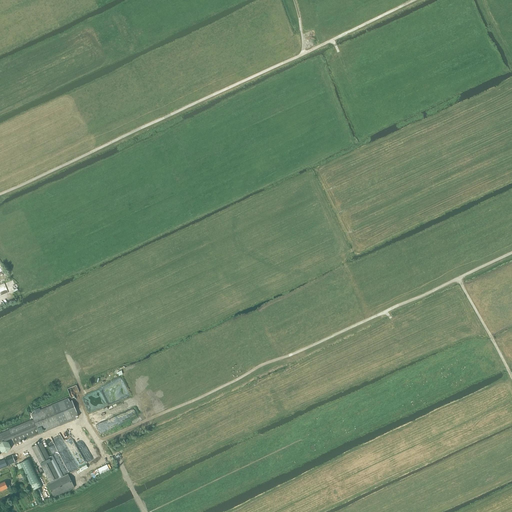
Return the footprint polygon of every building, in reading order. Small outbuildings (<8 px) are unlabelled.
[(9,430),(0,433),(0,442),(2,442),(5,441),(5,442),(12,439),(15,445),(60,426),(77,419),(76,416),(78,415),(72,401),(70,402),(68,398),(40,410),(41,411),(31,414),(33,419),(9,429),(9,430)] [(8,443),(2,442),(0,444),(0,451),(0,453),(6,453),(10,449),(8,443)] [(42,443),(32,448),(50,483),(60,478),(42,443)] [(13,455),(5,458),(8,465),(15,462),(13,455)] [(5,459),(0,461),(0,469),(8,467),(5,459)] [(30,459),(20,464),(33,491),(43,486),(30,459)] [(50,483),(48,485),(54,498),(75,487),(68,474),(60,478),(50,483)] [(8,481),(0,484),(0,491),(0,492),(8,488),(7,485),(9,484),(8,481)]
